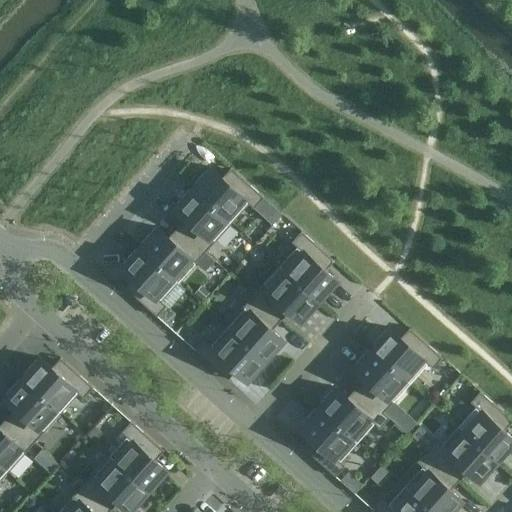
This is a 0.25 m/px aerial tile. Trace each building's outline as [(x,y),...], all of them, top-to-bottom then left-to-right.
[(194,185),(192,187),(231,222),(249,202),(254,207),(264,196),(230,166),(221,177),(210,167),(208,169),(207,168),(192,184),(194,185)] [(186,216),(177,226),(205,251),(231,222),(192,187),(190,189),(189,188),(175,203),(177,204),(175,206),(186,216)] [(141,244),(139,246),(178,281),(205,251),(177,226),(168,236),(157,226),(156,228),(154,227),(140,243),(141,244)] [(279,264),(318,299),(320,297),(322,298),(336,282),(335,281),(336,279),(326,269),(334,259),(301,230),(291,240),(296,245),(279,264)] [(133,276),(124,285),(157,315),(166,304),(161,300),(178,281),(139,246),(138,248),(136,246),(122,263),(123,264),(122,266),(133,276)] [(318,299),(279,264),(253,294),(281,319),(290,309),(301,319),(302,317),(304,318),(318,302),(317,301),(318,299)] [(226,323),(265,358),(267,356),(268,358),(283,342),(281,340),(283,338),(272,329),(281,319),(253,294),(226,323)] [(204,338),(194,349),(227,378),(236,368),(247,378),(249,376),(250,378),(265,361),(263,360),(265,358),(226,323),(209,342),(204,338)] [(373,345),(371,346),(410,381),(427,362),(433,367),(442,356),(409,326),(400,336),(389,327),(388,328),(386,327),(372,343),(373,345)] [(365,376),(356,386),(384,411),(410,381),(371,346),(370,348),(368,347),(354,363),(355,364),(354,366),(365,376)] [(23,376),(59,409),(62,411),(79,392),(84,397),(93,386),(60,356),(51,366),(41,356),(39,358),(38,357),(23,373),(24,374),(23,376)] [(62,411),(59,409),(23,376),(21,378),(20,377),(5,393),(7,394),(5,396),(16,406),(7,416),(32,439),(35,441),(62,411)] [(320,404),(318,406),(357,441),(384,411),(356,386),(347,396),(336,386),(334,388),(333,387),(318,403),(320,404)] [(458,424),(497,459),(499,457),(500,458),(511,445),(511,436),(504,430),(511,420),(511,418),(480,390),(470,401),(475,405),(458,424)] [(311,436),(302,446),(335,475),(345,464),(340,460),(357,441),(318,406),(316,408),(315,407),(301,423),(302,424),(300,426),(311,436)] [(35,441),(32,439),(7,416),(0,423),(0,463),(8,471),(35,441)] [(155,459),(164,449),(131,420),(121,430),(126,435),(109,454),(148,489),(150,487),(151,488),(166,472),(164,471),(166,469),(155,459)] [(426,449),(459,479),(468,469),(479,479),(481,477),(482,478),(497,462),(495,461),(497,459),(458,424),(441,443),(436,438),(426,449)] [(405,484),(436,511),(452,511),(461,502),(460,501),(462,499),(451,489),(459,479),(426,449),(417,460),(422,465),(405,484)] [(146,491),(148,489),(109,454),(83,484),(111,509),(119,499),(130,509),(132,507),(133,508),(148,492),(146,491)] [(0,480),(8,471),(0,463),(0,480)] [(107,511),(111,509),(83,484),(57,511),(107,511)] [(436,511),(405,484),(388,503),(383,498),(373,509),(376,511),(436,511)]
